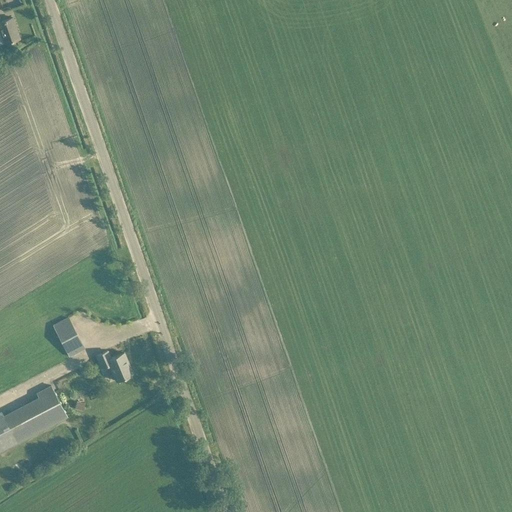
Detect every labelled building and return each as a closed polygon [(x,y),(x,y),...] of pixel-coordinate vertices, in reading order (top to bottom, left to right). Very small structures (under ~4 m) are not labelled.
[(0,30),(4,43),(20,38),(13,17),(1,21),(0,18),(0,30)] [(68,317),(53,325),(69,356),(84,348),(68,317)] [(97,355),(102,368),(110,364),(117,380),(133,373),(124,352),(110,357),(107,350),(97,355)] [(58,398),(51,385),(37,393),(38,396),(42,404),(49,400),(50,402),(58,398)] [(0,450),(17,441),(1,411),(0,411),(0,450)]
